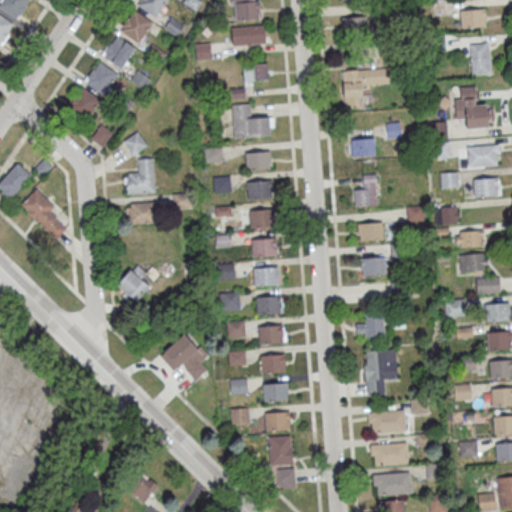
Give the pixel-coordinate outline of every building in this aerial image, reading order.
[(0,0),(0,7),(16,19),(30,0),(0,0)] [(155,15),(165,0),(139,0),(137,3),(155,15)] [(181,0),(200,0),(194,10),(181,1),(181,0)] [(234,0),(235,20),(262,18),(261,1),(259,1),(259,0),(234,0)] [(395,0),(387,1),(388,16),(406,14),(404,0),(395,0)] [(154,20),(138,42),(121,29),(121,24),(133,6),(154,20)] [(460,11),(483,8),(484,19),(483,20),(483,24),(461,27),(460,11)] [(0,45),(0,46),(15,25),(0,14),(0,45)] [(171,15),(183,24),(176,35),(163,26),(171,15)] [(341,19),(366,16),(367,32),(342,34),(341,19)] [(231,26),(264,23),(265,41),(232,43),(231,26)] [(135,46),(117,33),(111,42),(110,41),(100,54),(111,62),(112,60),(121,66),(135,46)] [(443,33),(444,50),(425,51),(424,34),(443,33)] [(153,41),(166,50),(159,61),(146,52),(153,41)] [(194,43),(212,41),(213,57),(195,58),(194,43)] [(469,44),(484,43),(484,41),(487,41),(490,73),(486,73),(486,72),(472,73),(469,44)] [(117,72),(102,93),(84,80),(99,59),(117,72)] [(242,63),(266,61),(267,76),(243,78),(242,63)] [(342,70),(388,67),(389,81),(361,83),(362,95),(359,95),(360,107),(344,108),(342,70)] [(137,68),(150,77),(143,87),(130,78),(137,68)] [(100,97),(86,118),(68,106),(82,85),(100,97)] [(460,87),(475,86),(476,97),(473,97),(474,104),(485,103),(485,110),(491,109),(492,119),(486,120),(486,125),(464,127),(464,117),(455,117),(454,99),(460,99),(460,87)] [(121,92),(134,101),(126,111),(113,102),(121,92)] [(232,103),(250,101),(250,110),(248,110),(248,116),(270,114),(272,133),(234,136),(232,103)] [(430,121),(445,120),(446,138),(431,139),(430,121)] [(103,145),(113,131),(101,122),(91,136),(103,145)] [(123,141),(133,154),(147,144),(137,130),(123,141)] [(350,139),(374,137),(375,154),(352,156),(350,139)] [(431,158),(448,156),(447,141),(430,142),(431,158)] [(466,146),(498,144),(498,152),(496,152),(497,164),(468,166),(466,146)] [(203,147),(221,146),(222,161),(205,162),(203,147)] [(245,152),(270,150),(271,167),(246,169),(245,152)] [(154,191),(153,156),(138,157),(138,170),(128,171),(128,191),(154,191)] [(0,179),(0,190),(8,199),(31,176),(18,162),(0,179)] [(439,172),(456,171),(457,187),(441,188),(439,172)] [(211,174),(230,173),(231,191),(213,193),(211,174)] [(352,189),(363,188),(362,174),(375,174),(376,182),(375,182),(376,204),(353,206),(352,189)] [(473,179),(497,177),(498,188),(496,188),(496,194),(474,196),(473,179)] [(247,180),(271,178),(272,194),(248,196),(247,180)] [(19,204),(55,239),(69,225),(34,189),(19,204)] [(173,192),(191,191),(192,206),(174,208),(173,192)] [(156,201),(131,203),(132,222),(157,221),(156,201)] [(215,205),(216,215),(230,213),(229,204),(215,205)] [(406,205),(422,204),(423,220),(407,221),(406,205)] [(434,206),(455,205),(455,211),(458,211),(458,216),(455,216),(456,222),(435,223),(434,206)] [(249,209),(272,208),(273,224),(250,226),(249,209)] [(357,223),(381,221),(382,239),(360,240),(360,233),(358,234),(357,223)] [(434,228),(447,227),(447,235),(435,236),(434,228)] [(459,231),(485,230),(485,245),(460,246),(460,242),(455,243),(455,236),(460,235),(459,231)] [(231,232),(232,243),(216,244),(215,233),(231,232)] [(251,237),(274,236),(275,253),(252,255),(251,237)] [(390,242),(391,259),(407,258),(405,241),(390,242)] [(458,254),(460,271),(483,269),(483,263),(486,263),(485,257),(482,258),(482,252),(458,254)] [(360,258),(385,256),(386,273),(362,276),(361,269),(360,269),(360,265),(361,265),(360,258)] [(216,262),(234,261),(235,276),(218,278),(216,262)] [(148,272),(143,277),(152,284),(136,301),(116,283),(131,267),(132,267),(137,262),(148,272)] [(254,266),(277,266),(277,283),(254,283),(254,266)] [(475,277),(498,275),(499,291),(476,293),(475,277)] [(390,280),(408,279),(409,297),(391,299),(390,280)] [(219,291),(238,290),(239,308),(221,309),(219,291)] [(255,296),(280,294),(281,311),(256,312),(255,296)] [(444,300),(445,317),(465,315),(464,298),(444,300)] [(484,304),(508,302),(509,308),(511,308),(511,319),(486,321),(484,304)] [(355,323),(365,323),(364,306),(381,305),(384,336),(365,337),(365,331),(356,332),(355,323)] [(225,320),(243,318),(245,333),(227,335),(225,320)] [(259,325),(281,324),(282,340),(259,341),(259,325)] [(455,337),(455,327),(473,327),(473,337),(455,337)] [(486,332),(509,330),(511,347),(487,349),(486,332)] [(184,331),(163,350),(178,366),(181,363),(184,366),(182,368),(195,381),(208,369),(197,357),(196,358),(191,353),(198,346),(184,331)] [(227,349),(244,347),(246,363),(228,364),(227,349)] [(367,394),(383,393),(382,377),(396,376),(394,348),(365,351),(366,363),(363,364),(364,378),(366,378),(367,394)] [(260,354),(285,352),(285,370),(261,371),(260,354)] [(473,354),(474,369),(459,370),(458,356),(473,354)] [(490,378),(511,375),(511,359),(488,361),(490,378)] [(228,378),(246,376),(248,391),(230,393),(228,378)] [(264,383),(287,381),(287,398),(264,399),(264,383)] [(453,384),(469,383),(470,399),(454,400),(453,384)] [(491,388),(511,387),(511,404),(492,406),(491,388)] [(411,413),(410,399),(429,397),(430,405),(427,405),(428,412),(411,413)] [(230,407),(248,405),(249,420),(231,422),(230,407)] [(367,412),(402,409),(404,429),(372,432),(371,422),(368,422),(367,412)] [(265,412),(289,410),(290,428),(266,429),(265,412)] [(493,416),(511,415),(511,432),(493,433),(493,416)] [(415,433),(416,445),(433,444),(432,432),(415,433)] [(268,435),(269,464),(293,462),(291,433),(268,435)] [(459,441),(476,440),(477,455),(460,456),(459,441)] [(370,444),(405,441),(407,462),(375,465),(374,454),(370,454),(370,444)] [(511,441),(495,443),(496,460),(511,458),(511,441)] [(97,449),(81,463),(90,474),(107,460),(97,449)] [(425,463),(442,462),(443,478),(426,479),(425,463)] [(276,472),(294,471),(295,492),(282,493),(281,488),(277,488),(276,472)] [(372,474),(409,471),(410,492),(377,495),(376,484),(373,485),(372,474)] [(127,487),(143,502),(156,488),(140,473),(127,487)] [(496,477),(511,475),(511,505),(499,507),(496,477)] [(477,494),(494,492),(496,508),(479,509),(477,494)] [(428,511),(445,511),(445,493),(428,494),(428,511)] [(378,511),(378,506),(379,506),(379,501),(403,499),(403,511),(378,511)]
